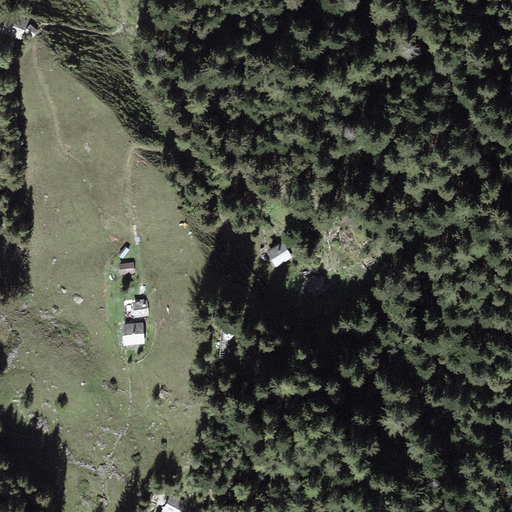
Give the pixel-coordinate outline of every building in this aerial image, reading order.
[(28,20),(8,13),(1,33),(21,40),(24,32),(28,20)] [(38,31),(30,25),(24,32),(32,38),(38,31)] [(282,243),(266,253),(275,269),(292,259),(282,243)] [(123,259),(129,251),(125,247),(119,256),(123,259)] [(133,263),(119,265),(120,275),(135,273),(133,263)] [(327,289),(320,275),(305,283),(313,297),(327,289)] [(135,318),(149,316),(147,301),(133,303),(135,318)] [(239,341),(237,322),(222,323),(223,342),(239,341)] [(143,324),(123,325),(123,346),(144,344),(143,324)] [(178,511),(185,501),(171,492),(161,508),(167,511),(178,511)]
